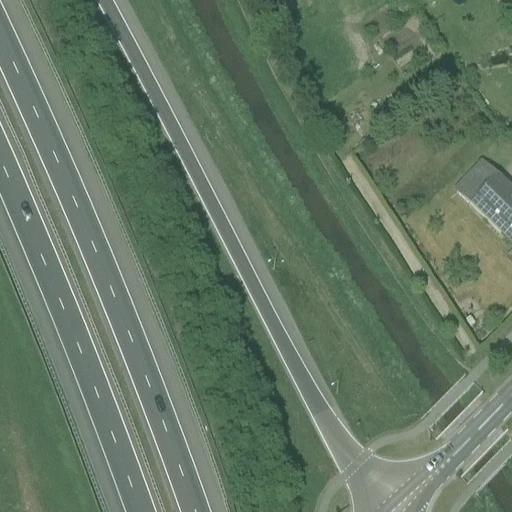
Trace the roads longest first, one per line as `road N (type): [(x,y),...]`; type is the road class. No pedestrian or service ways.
road 1 (motorway): [(386,511),(310,399),(102,0)]
road 2 (motorway): [(192,511),(87,234),(0,44)]
road 3 (motorway): [(0,163),(138,511)]
road 4 (secondary): [(399,511),(511,395)]
